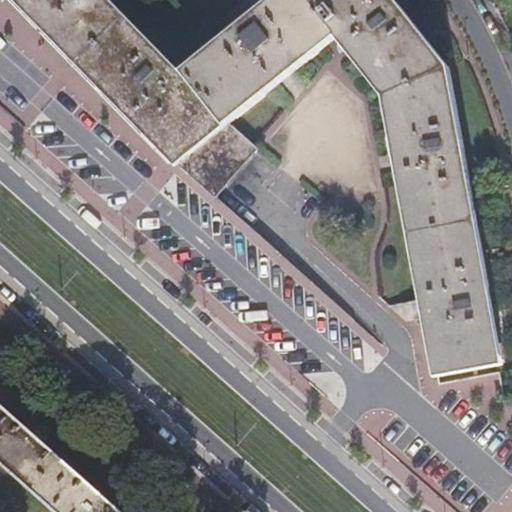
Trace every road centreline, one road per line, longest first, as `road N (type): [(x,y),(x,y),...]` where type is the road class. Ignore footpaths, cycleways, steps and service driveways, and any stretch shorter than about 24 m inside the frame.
road 1 (primary): [(384,511),(0,168)]
road 2 (primary): [(0,256),(288,511)]
road 3 (unclassified): [(454,0),(479,34),(511,113)]
